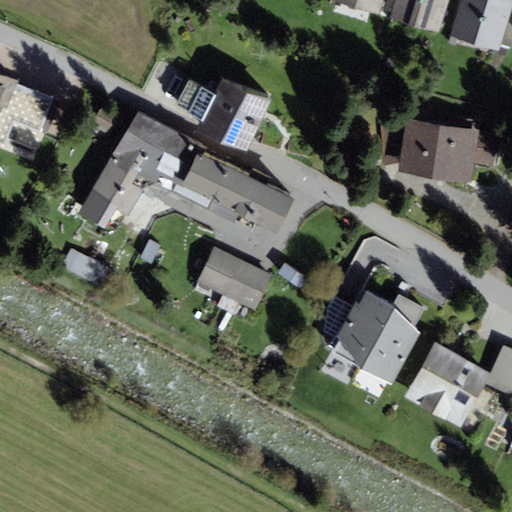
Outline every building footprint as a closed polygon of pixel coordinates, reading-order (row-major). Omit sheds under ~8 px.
[(383,0),(330,0),(379,15),(383,0)] [(448,0),(395,0),(390,17),(439,32),(448,0)] [(511,8),(511,0),(459,0),(449,36),(500,51),(511,8)] [(59,101),(0,76),(0,148),(33,162),(59,101)] [(222,77),(215,93),(209,106),(257,128),(270,100),(222,77)] [(246,151),(257,128),(209,106),(215,93),(188,80),(176,106),(202,118),(198,128),(246,151)] [(135,110),(110,159),(138,173),(156,182),(160,174),(182,185),(203,144),(135,110)] [(479,131),(407,119),(406,125),(399,163),(398,170),(470,182),(473,164),(493,167),(498,137),(478,134),(479,131)] [(406,125),(384,128),(388,165),(399,163),(406,125)] [(182,185),(211,200),(232,159),(203,144),(182,185)] [(133,185),(138,173),(110,159),(91,197),(129,216),(143,190),(133,185)] [(272,179),(232,159),(211,200),(207,208),(235,223),(239,215),(278,235),(295,200),(268,186),(272,179)] [(73,244),(64,261),(97,277),(105,260),(73,244)] [(272,275),(214,247),(196,282),(255,311),(272,275)] [(392,306),(365,291),(360,303),(356,301),(337,336),(339,340),(333,353),(359,366),(361,369),(392,384),(420,333),(416,328),(426,309),(405,298),(399,294),(392,306)] [(452,353),(433,343),(404,398),(461,427),(485,381),(489,372),(452,353)] [(511,348),(504,345),(489,372),(485,381),(511,395),(511,348)]
